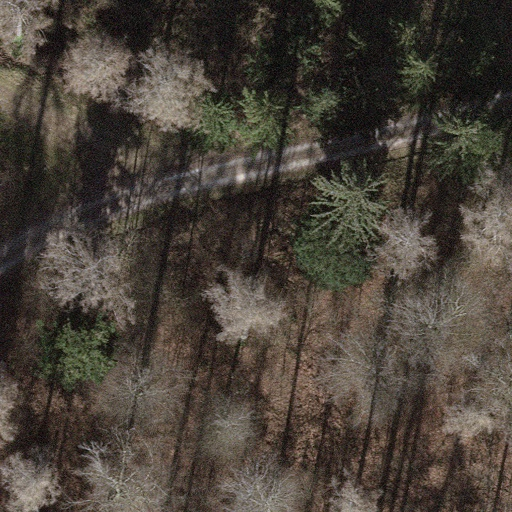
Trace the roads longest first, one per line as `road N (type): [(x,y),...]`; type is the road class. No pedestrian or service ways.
road 1 (track): [(511,93),(65,222),(0,262)]
road 2 (track): [(0,89),(186,189)]
